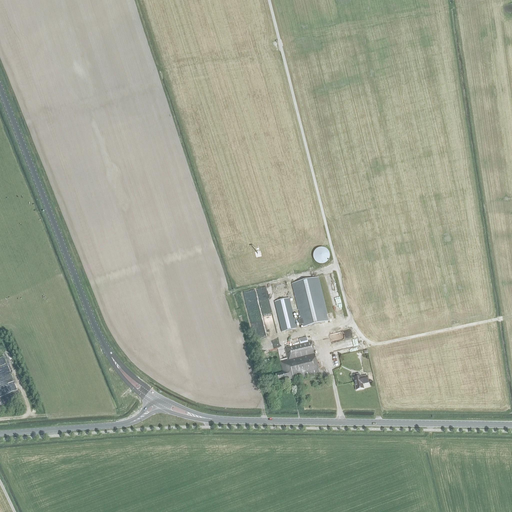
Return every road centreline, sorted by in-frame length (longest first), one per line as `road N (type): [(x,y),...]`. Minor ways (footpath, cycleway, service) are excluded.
road 1 (secondary): [(511,425),(206,420),(158,402)]
road 2 (secondary): [(158,402),(118,369),(93,327),(0,89)]
road 3 (tertiary): [(158,402),(122,426),(0,434)]
